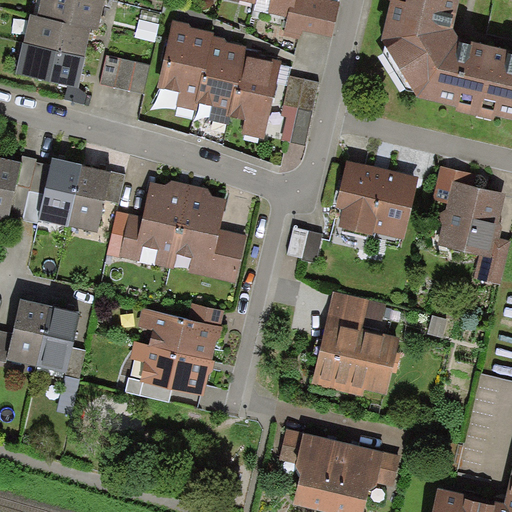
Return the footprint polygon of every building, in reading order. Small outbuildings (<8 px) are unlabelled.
[(47,0),(44,16),(90,27),(97,28),(103,0),(47,0)] [(270,0),(268,11),(289,16),(292,0),(270,0)] [(337,4),(321,0),(292,0),(289,16),(286,29),(303,33),(304,27),(330,33),(337,4)] [(394,0),(386,38),(419,90),(460,101),(461,96),(495,104),(495,109),(511,113),(511,52),(506,51),(502,46),(497,49),(489,48),(482,42),(479,44),(459,40),(451,26),(456,0),(394,0)] [(37,15),(30,44),(84,56),(90,27),(44,16),(37,15)] [(213,35),(176,26),(161,84),(198,93),(212,41),(213,35)] [(246,50),(212,41),(198,93),(197,98),(231,107),(245,55),(246,50)] [(30,44),(23,72),(77,85),(84,56),(30,44)] [(151,66),(108,55),(101,83),(145,93),(151,66)] [(281,64),(245,55),(231,107),(230,113),(267,122),(281,64)] [(321,81),(305,78),(291,141),(306,144),(321,81)] [(40,158),(22,154),(21,160),(9,213),(24,216),(23,220),(39,224),(41,213),(52,164),(39,161),(40,158)] [(21,160),(0,155),(0,213),(8,216),(9,213),(21,160)] [(82,165),(53,158),(52,164),(41,213),(70,219),(82,165)] [(417,180),(349,164),(339,204),(346,206),(342,223),(372,230),(374,223),(405,231),(417,180)] [(112,171),(82,165),(70,219),(100,226),(106,199),(112,171)] [(474,176),(444,169),(439,196),(455,200),(458,184),(471,187),(474,176)] [(121,202),(127,174),(112,171),(106,199),(121,202)] [(189,191),(156,184),(148,217),(143,244),(176,251),(189,191)] [(471,187),(458,184),(454,206),(441,217),(451,234),(449,247),(468,251),(469,247),(486,251),(490,252),(493,240),(502,194),(471,187)] [(224,199),(189,191),(176,251),(211,259),(218,229),(224,199)] [(143,244),(148,217),(131,214),(122,255),(139,259),(143,244)] [(246,235),(218,229),(211,259),(239,265),(246,235)] [(324,234),(308,231),(303,259),(320,262),(324,234)] [(511,245),(493,240),(490,252),(486,251),(479,277),(502,283),(511,245)] [(335,292),(328,323),(341,326),(343,318),(362,322),(367,300),(335,292)] [(50,304),(22,298),(14,331),(9,352),(37,358),(50,304)] [(190,319),(218,325),(221,326),(225,310),(193,303),(190,319)] [(80,311),(50,304),(37,358),(67,365),(72,345),(80,311)] [(190,319),(159,312),(151,345),(211,358),(218,325),(190,319)] [(341,326),(328,323),(325,338),(318,336),(314,354),(321,355),(317,374),(335,378),(333,385),(364,392),(366,385),(387,389),(391,369),(398,371),(402,355),(396,353),(400,340),(360,330),(362,322),(343,318),(341,326)] [(14,331),(0,328),(0,358),(7,361),(9,352),(14,331)] [(81,379),(88,349),(72,345),(67,365),(65,375),(81,379)] [(211,358),(151,345),(144,380),(175,387),(203,393),(211,358)] [(130,377),(126,392),(172,403),(175,387),(144,380),(130,377)] [(343,442),(291,430),(281,458),(299,460),(304,474),(299,500),(328,508),(343,442)] [(399,455),(343,442),(328,508),(348,511),(360,511),(367,486),(378,478),(395,482),(399,455)] [(511,511),(511,488),(508,505),(482,498),(453,491),(442,489),(436,511),(511,511)]
